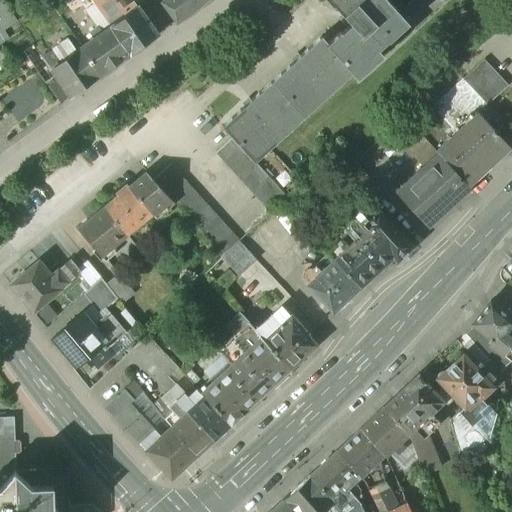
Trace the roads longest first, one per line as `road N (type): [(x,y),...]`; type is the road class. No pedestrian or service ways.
road 1 (tertiary): [(511,205),(210,511)]
road 2 (residential): [(0,168),(225,0)]
road 3 (secondary): [(150,511),(83,442),(0,333)]
